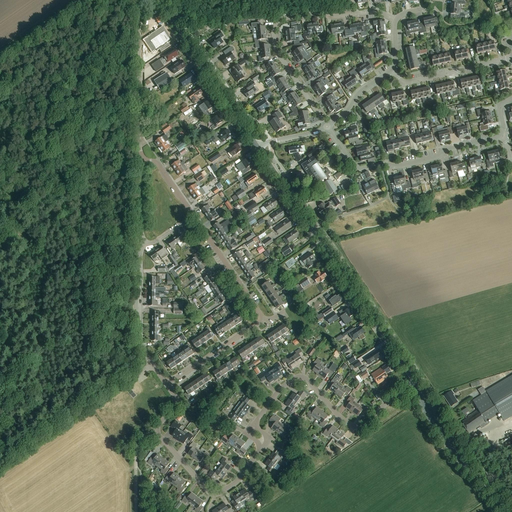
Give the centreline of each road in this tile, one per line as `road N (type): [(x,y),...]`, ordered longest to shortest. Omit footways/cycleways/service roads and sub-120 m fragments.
road 1 (tertiary): [(415,383),(258,149)]
road 2 (residential): [(325,127),(276,51),(276,22),(375,10),(395,20)]
road 3 (residential): [(253,426),(297,377),(357,428),(415,383)]
road 4 (residential): [(325,127),(358,168),(401,165),(501,136)]
road 5 (residential): [(143,161),(138,0)]
road 6 (residential): [(153,428),(214,493),(237,480),(262,447)]
road 7 (tertiary): [(502,511),(436,428),(415,383)]
road 8 (residential): [(167,384),(137,343),(143,241)]
road 9 (residential): [(270,142),(191,35),(179,32)]
road 10 (tertiary): [(258,149),(179,32)]
road 11 (residential): [(390,70),(405,83),(511,56)]
road 12 (residential): [(262,318),(191,217)]
